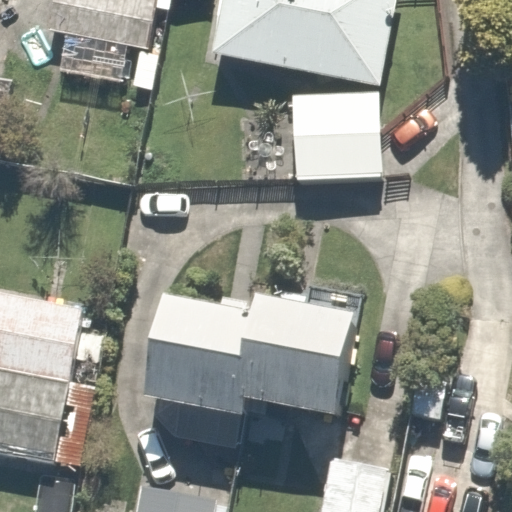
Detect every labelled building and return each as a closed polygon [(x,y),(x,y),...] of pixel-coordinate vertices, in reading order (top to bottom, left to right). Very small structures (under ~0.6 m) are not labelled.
[(150,0),(49,0),(45,35),(145,46),(150,0)] [(221,0),(210,54),(378,89),(397,0),(221,0)] [(375,101),(291,103),(294,182),(377,180),(375,101)] [(87,308),(0,293),(0,367),(75,380),(87,308)] [(148,404),(245,417),(246,405),(345,418),(357,325),(161,300),(148,404)] [(71,384),(0,373),(0,451),(59,461),(71,384)] [(382,511),(390,469),(329,458),(319,511),(382,511)] [(207,511),(210,501),(140,487),(135,511),(207,511)]
